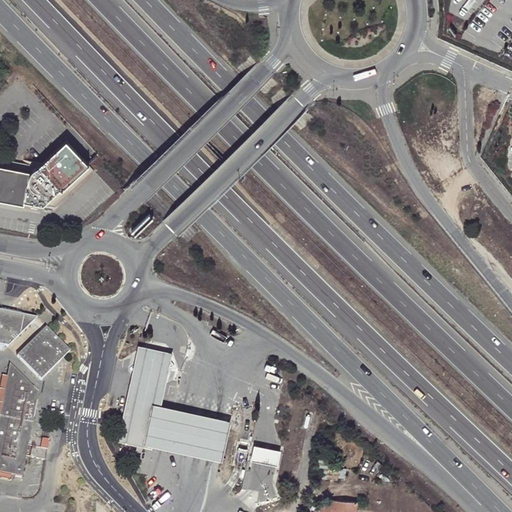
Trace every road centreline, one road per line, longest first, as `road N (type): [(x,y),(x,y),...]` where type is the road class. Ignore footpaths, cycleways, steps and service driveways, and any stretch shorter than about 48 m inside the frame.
road 1 (primary): [(0,10),(499,511)]
road 2 (motorway): [(36,0),(511,472)]
road 3 (motorway): [(511,402),(103,0)]
road 4 (primary): [(511,363),(146,0)]
road 5 (primary): [(137,286),(206,303),(299,353),(482,511)]
road 6 (tertiary): [(293,41),(94,241)]
road 7 (primary): [(511,304),(414,181),(373,78)]
road 8 (tertiary): [(136,263),(323,74)]
road 9 (residential): [(431,51),(466,68),(467,149),(511,216)]
road 10 (unclassified): [(101,358),(89,449),(135,511)]
